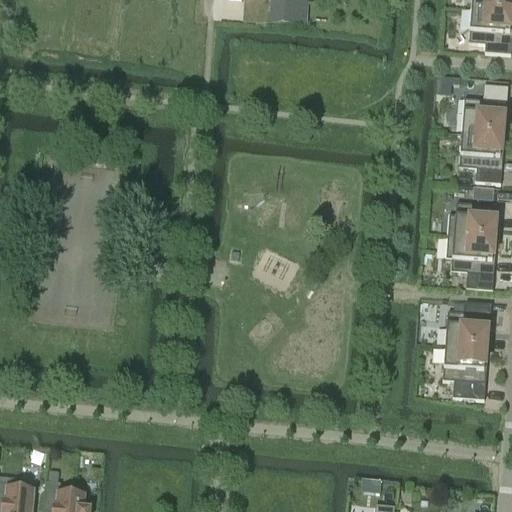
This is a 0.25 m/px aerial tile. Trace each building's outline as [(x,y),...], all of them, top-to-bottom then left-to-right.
[(511,0),(472,0),(471,14),(511,17),(511,4),(511,0)] [(265,5),(255,5),(255,28),(266,29),(307,31),(308,5),(266,2),(265,5)] [(511,17),(471,14),(468,48),(485,50),(484,58),(511,60),(511,40),(511,31),(510,32),(511,17)] [(464,104),(461,138),(501,141),(503,127),(505,127),(508,92),(484,90),(482,105),(464,104)] [(461,138),(459,173),(476,174),(475,187),(501,189),(502,176),(503,157),(500,156),(501,141),(461,138)] [(472,204),(492,206),(493,195),(473,193),(472,204)] [(447,242),(493,246),(495,231),(497,231),(499,211),(456,208),(455,220),(449,220),(447,242)] [(493,246),(447,242),(446,264),(452,264),(451,277),(466,278),(476,279),(494,280),(495,260),(492,260),(493,246)] [(232,255),(231,262),(239,263),(240,256),(232,255)] [(476,279),(475,295),(492,296),(494,280),(476,279)] [(448,317),(445,351),(485,355),(486,340),(489,340),(491,309),(465,308),(464,318),(448,317)] [(485,355),(445,351),(442,386),(454,387),(452,403),(484,405),(487,369),(484,369),(485,355)] [(0,481),(0,508),(3,509),(2,511),(30,511),(32,497),(28,497),(29,485),(0,481)] [(45,486),(42,511),(82,511),(83,502),(59,500),(60,488),(45,486)]
